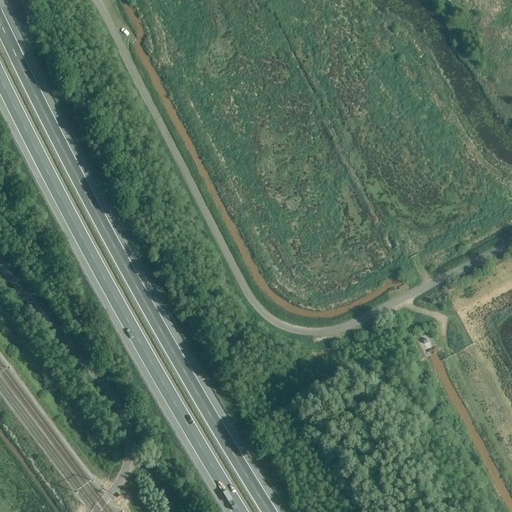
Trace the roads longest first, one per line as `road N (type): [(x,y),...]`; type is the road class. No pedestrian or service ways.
road 1 (unclassified): [(94,0),(244,291),(278,324),(309,333),(341,328),(511,242)]
road 2 (motorway): [(267,511),(72,172),(0,23)]
road 3 (motorway): [(0,77),(78,235),(239,511)]
road 4 (unclassified): [(95,511),(127,462),(125,421),(0,266)]
